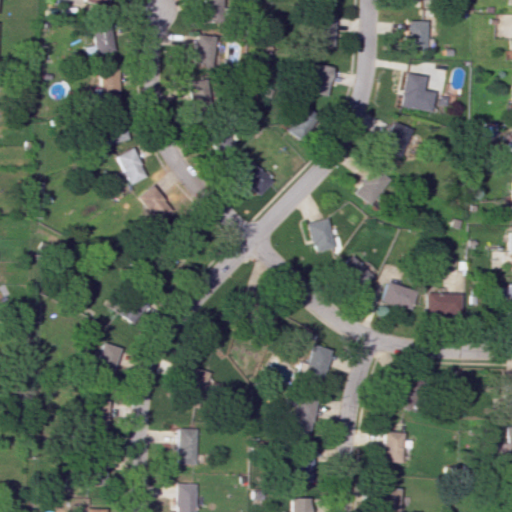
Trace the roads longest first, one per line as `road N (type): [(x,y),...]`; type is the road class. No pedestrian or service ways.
road 1 (residential): [(366,0),(363,75),(336,151),(162,334),(139,399),(136,511)]
road 2 (residential): [(152,11),(149,99),(156,126),(182,175),(251,240)]
road 3 (residential): [(371,339),(345,425),(339,511)]
road 4 (residential): [(371,339),(318,305),(251,240)]
road 5 (residential): [(371,339),(405,348),(511,351)]
